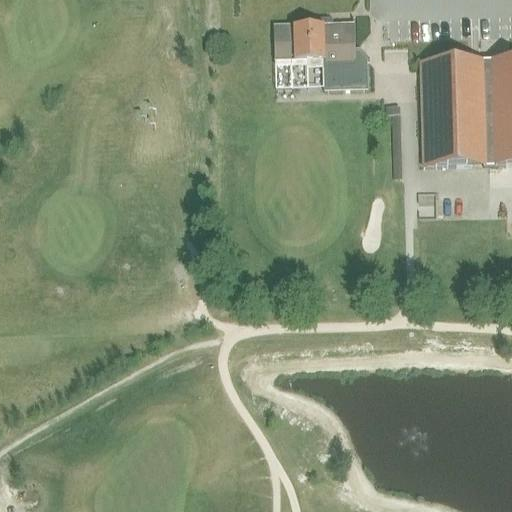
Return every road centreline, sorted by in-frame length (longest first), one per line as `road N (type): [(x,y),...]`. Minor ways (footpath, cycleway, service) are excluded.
road 1 (track): [(0,454),(178,350),(241,333),(511,331)]
road 2 (track): [(274,511),(270,461),(225,385),(222,351),(232,337),(201,315),(201,275),(186,242)]
